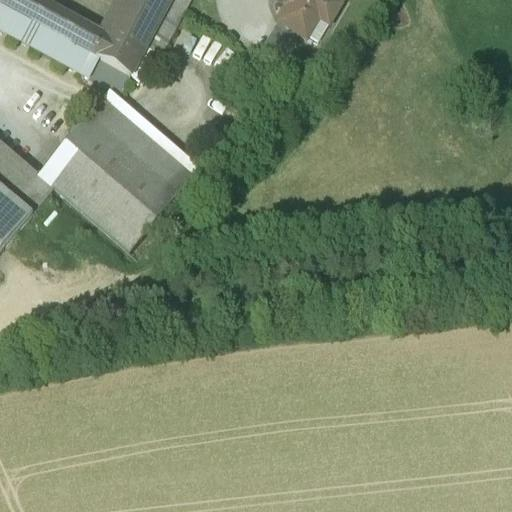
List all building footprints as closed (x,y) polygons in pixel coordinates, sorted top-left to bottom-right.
[(138,0),(116,42),(38,0),(0,0),(0,6),(129,78),(139,60),(171,0),(138,0)] [(171,0),(139,60),(148,65),(153,55),(159,58),(190,0),(171,0)] [(291,0),(277,24),(306,42),(318,21),(328,27),(340,7),(328,0),(291,0)] [(129,78),(0,6),(0,30),(119,96),(129,78)] [(306,42),(277,24),(262,50),(291,67),(306,42)] [(89,116),(38,177),(129,255),(181,194),(89,116)] [(52,193),(0,150),(0,188),(33,216),(52,193)] [(0,255),(31,218),(0,191),(0,255)]
